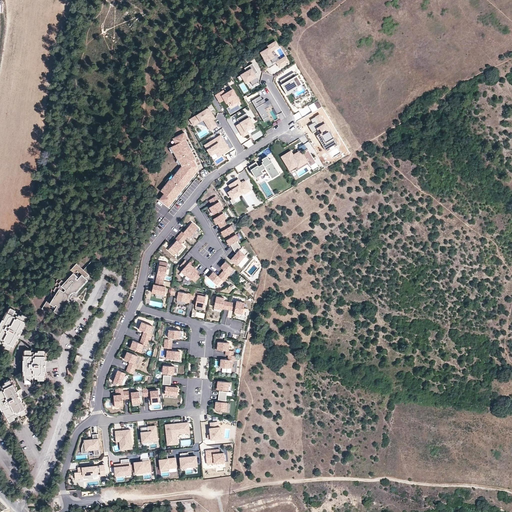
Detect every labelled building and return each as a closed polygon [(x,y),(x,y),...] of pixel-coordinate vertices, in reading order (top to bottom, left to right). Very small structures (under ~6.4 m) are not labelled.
[(268,48),(261,52),(264,58),(263,59),(268,67),(273,64),(272,63),(276,61),(280,67),(289,61),(286,56),(280,60),(277,54),(274,56),(271,51),(274,50),(279,47),(275,41),(267,46),(268,48)] [(246,71),(237,76),(240,80),(243,78),(246,82),(249,80),(252,84),(259,81),(254,73),(253,71),(256,69),(252,63),(244,67),(246,71)] [(293,73),(281,80),(283,84),(281,85),(286,94),(291,91),(290,90),(301,83),(296,76),(295,76),(293,73)] [(223,90),(215,94),(218,98),(219,97),(221,101),(225,99),(227,102),(230,100),(232,104),(239,100),(232,89),(225,94),(223,90)] [(254,99),(252,101),(265,122),(269,119),(268,116),(269,116),(265,109),(269,106),(266,102),(265,102),(263,99),(256,103),(254,99)] [(194,117),(190,119),(194,125),(197,123),(197,122),(200,120),(200,121),(204,118),(208,125),(207,125),(210,130),(217,126),(214,122),(213,122),(212,120),(215,118),(212,113),(210,114),(209,112),(210,111),(208,108),(197,115),(194,117)] [(239,123),(237,125),(243,136),(248,133),(246,130),(249,128),(250,128),(254,126),(247,113),(237,119),(239,123)] [(319,127),(325,123),(320,114),(311,119),(313,123),(315,121),(319,127)] [(335,140),(325,123),(319,127),(315,121),(313,123),(308,126),(312,133),(318,129),(320,133),(323,139),(320,141),(323,146),(335,140)] [(187,138),(184,132),(173,138),(176,144),(171,147),(178,159),(179,159),(182,165),(171,180),(170,179),(161,190),(164,193),(159,199),(168,206),(199,168),(197,167),(194,160),(196,159),(186,139),(187,138)] [(231,150),(221,135),(204,145),(211,157),(216,154),(218,158),(231,150)] [(335,140),(323,146),(325,150),(337,143),(335,140)] [(314,163),(306,150),(302,153),(300,150),(299,151),(292,155),(290,152),(282,156),(289,168),(297,163),(299,166),(307,161),(309,166),(314,163)] [(256,163),(250,166),(257,177),(263,173),(261,170),(265,168),(271,178),(279,174),(270,160),(269,161),(267,157),(262,160),(263,162),(262,163),(263,165),(259,167),(256,163)] [(257,177),(250,166),(249,167),(255,178),(257,177)] [(238,179),(228,184),(231,189),(227,191),(232,199),(233,198),(242,193),(243,194),(250,190),(245,182),(241,184),(238,179)] [(223,209),(219,202),(212,206),(210,208),(214,214),(223,209)] [(218,225),(220,228),(227,224),(225,221),(227,219),(223,214),(219,217),(214,220),(217,225),(218,225)] [(198,228),(192,223),(187,228),(183,232),(188,236),(190,237),(198,228)] [(227,224),(220,228),(222,232),(221,232),(225,238),(234,232),(231,226),(229,228),(227,224)] [(231,246),(233,249),(239,245),(237,242),(239,240),(236,235),(227,241),(230,246),(231,246)] [(181,244),(176,240),(173,243),(168,249),(174,255),(183,245),(181,244)] [(241,249),(239,245),(233,249),(235,253),(236,253),(237,254),(231,260),(237,265),(248,253),(242,248),(241,249)] [(193,267),(185,260),(180,266),(183,269),(181,271),(186,275),(193,267)] [(168,262),(160,261),(157,274),(165,275),(165,276),(168,262)] [(221,267),(224,270),(221,273),(227,278),(230,275),(229,274),(233,269),(226,262),(221,267)] [(51,294),(42,309),(50,314),(52,310),(60,315),(70,300),(68,299),(70,295),(69,295),(70,293),(71,294),(75,291),(76,292),(88,279),(86,278),(89,275),(76,264),(65,276),(62,277),(60,277),(58,278),(57,280),(56,280),(58,281),(55,286),(53,284),(52,286),(52,288),(51,289),(51,291),(51,294)] [(198,271),(193,267),(186,275),(195,282),(200,276),(197,273),(198,271)] [(221,273),(218,276),(214,272),(209,277),(217,284),(221,279),(224,281),(227,278),(221,273)] [(155,285),(153,285),(152,292),(164,295),(166,287),(163,286),(155,285)] [(191,294),(178,292),(177,300),(189,302),(190,299),(191,294)] [(205,296),(197,295),(196,301),(195,306),(203,307),(205,296)] [(224,298),(216,297),(214,308),(222,310),(224,298)] [(244,303),(236,301),(234,312),(242,313),(244,303)] [(16,310),(11,307),(8,312),(7,312),(4,319),(3,318),(0,323),(0,342),(2,343),(2,342),(3,344),(6,345),(5,347),(10,349),(13,345),(17,338),(18,338),(20,334),(19,334),(20,332),(21,333),(23,329),(22,328),(26,321),(25,321),(27,316),(22,313),(21,315),(19,314),(18,315),(17,314),(17,313),(15,311),(16,310)] [(152,326),(142,322),(139,330),(144,331),(150,333),(152,326)] [(180,330),(169,330),(168,338),(179,339),(180,330)] [(144,331),(142,337),(149,340),(151,334),(150,333),(144,331)] [(149,340),(142,337),(140,343),(144,344),(147,346),(149,340)] [(140,343),(133,340),(130,348),(141,352),(144,344),(140,343)] [(229,343),(218,342),(218,345),(217,350),(226,350),(228,351),(229,343)] [(31,349),(26,349),(26,355),(25,355),(25,359),(24,359),(24,370),(25,369),(25,374),(25,379),(31,379),(31,377),(34,377),(34,376),(36,376),(36,377),(39,378),(39,379),(44,379),(44,374),(46,374),(45,370),(46,370),(46,365),(45,365),(45,363),(46,363),(46,359),(46,355),(45,355),(45,350),(39,350),(39,351),(36,351),(36,353),(34,352),(34,351),(31,351),(31,349)] [(180,351),(167,350),(166,358),(179,359),(180,351)] [(137,356),(127,352),(124,359),(130,361),(134,363),(137,356)] [(228,359),(221,359),(220,367),(232,368),(233,360),(228,359)] [(174,366),(163,365),(163,374),(174,374),(174,366)] [(126,373),(118,370),(114,381),(121,384),(126,373)] [(0,405),(2,410),(3,409),(7,417),(10,421),(15,419),(14,417),(16,416),(16,415),(17,414),(18,415),(21,414),(22,415),(27,413),(24,408),(25,407),(21,400),(22,400),(20,396),(19,396),(18,395),(19,394),(18,390),(17,390),(13,383),(12,383),(10,379),(5,381),(6,383),(3,384),(4,386),(2,386),(1,385),(0,385),(0,405)] [(229,382),(218,381),(217,389),(228,390),(229,382)] [(178,387),(166,386),(165,394),(177,395),(178,387)] [(158,389),(150,390),(150,396),(151,401),(159,400),(158,389)] [(139,392),(131,393),(132,398),(132,403),(140,403),(139,392)] [(122,399),(122,394),(116,395),(114,395),(115,406),(123,406),(122,399)] [(227,403),(216,401),(215,410),(226,411),(227,403)] [(217,420),(210,421),(211,427),(210,427),(210,433),(208,434),(208,438),(221,437),(220,426),(218,426),(217,420)] [(179,423),(165,425),(168,445),(178,444),(176,434),(189,433),(188,423),(181,424),(182,425),(179,425),(179,423)] [(155,426),(147,427),(148,429),(146,430),(146,428),(141,428),(142,443),(147,442),(147,440),(157,439),(155,426)] [(122,430),(115,431),(116,441),(119,441),(120,446),(127,445),(127,449),(132,448),(130,429),(124,430),(124,431),(122,431),(122,430)] [(100,455),(98,435),(93,435),(93,440),(84,441),(81,449),(82,454),(86,453),(86,451),(92,451),(94,450),(95,455),(100,455)] [(213,450),(205,451),(206,464),(224,462),(223,453),(219,453),(213,454),(213,450)] [(188,453),(180,454),(180,458),(181,467),(186,467),(186,464),(191,464),(191,465),(197,464),(196,456),(188,457),(188,453)] [(167,455),(159,456),(160,460),(159,460),(161,471),(169,470),(169,468),(176,467),(175,458),(168,459),(167,455)] [(141,462),(134,463),(135,471),(144,470),(144,472),(150,471),(149,461),(148,457),(140,458),(141,462)] [(121,464),(114,464),(115,475),(130,473),(129,463),(128,459),(120,460),(121,464)] [(98,464),(79,466),(79,470),(75,470),(76,477),(84,476),(84,477),(88,476),(89,476),(89,472),(94,471),(98,471),(98,470),(101,470),(101,473),(107,472),(106,463),(100,464),(101,465),(98,466),(98,464)]
